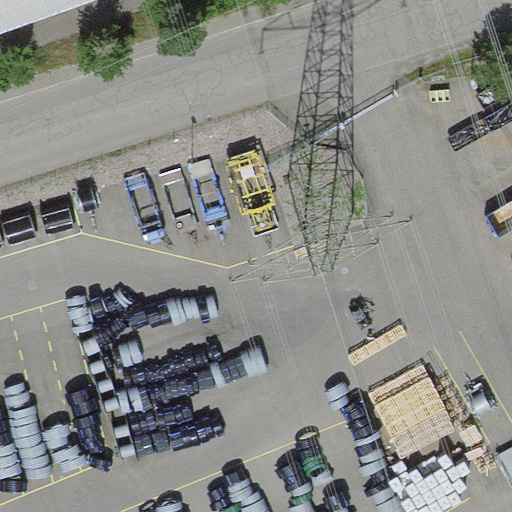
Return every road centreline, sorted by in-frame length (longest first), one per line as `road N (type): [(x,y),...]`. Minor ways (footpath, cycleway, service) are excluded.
road 1 (unknown): [(453,265),(0,404)]
road 2 (residential): [(0,137),(404,0)]
road 3 (unknown): [(453,265),(311,33)]
road 4 (unknown): [(511,382),(453,265)]
